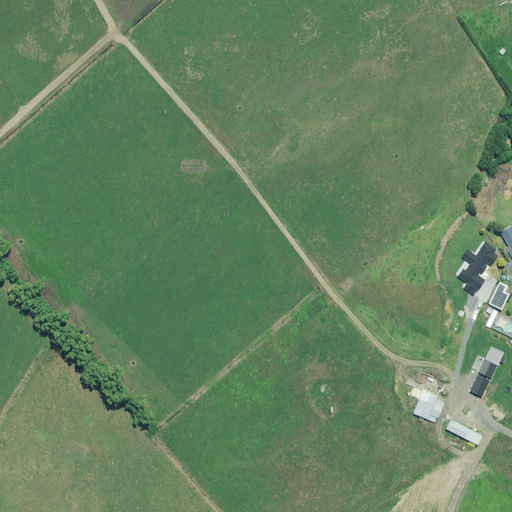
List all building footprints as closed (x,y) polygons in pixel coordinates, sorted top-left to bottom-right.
[(511,232),(506,223),(493,231),(511,262),(511,232)] [(489,258),(458,245),(450,262),(467,269),(462,281),(477,287),(489,258)] [(506,288),(493,281),(483,300),(497,307),(506,288)] [(489,316),(484,326),(490,328),(497,312),(488,308),(485,313),(489,316)] [(435,424),(445,401),(437,398),(434,406),(419,399),(412,414),(435,424)] [(482,437),(451,421),(446,430),(477,446),(482,437)]
